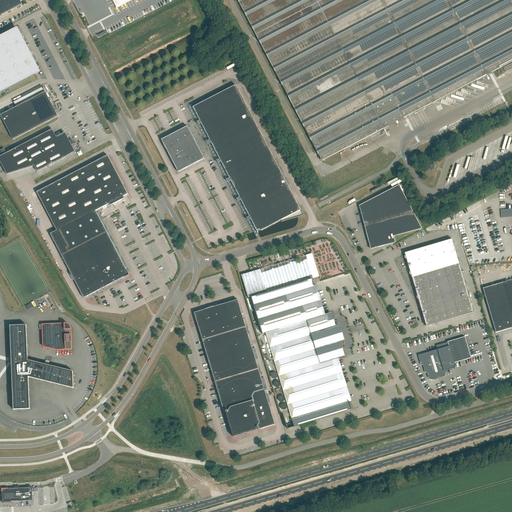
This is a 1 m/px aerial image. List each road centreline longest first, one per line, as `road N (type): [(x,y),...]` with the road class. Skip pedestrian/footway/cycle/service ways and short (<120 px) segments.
road 1 (unclassified): [(195,264),(315,230),(336,234),(429,400),(511,381)]
road 2 (primary): [(511,411),(171,511)]
road 3 (unclassified): [(46,0),(183,266)]
road 4 (primary): [(227,511),(511,427)]
road 5 (unclassified): [(195,264),(62,0)]
road 6 (unknown): [(231,0),(316,162),(330,165),(405,138)]
road 7 (unclassified): [(92,433),(132,389),(193,282),(195,264)]
road 8 (unclassified): [(183,266),(123,379),(85,423)]
